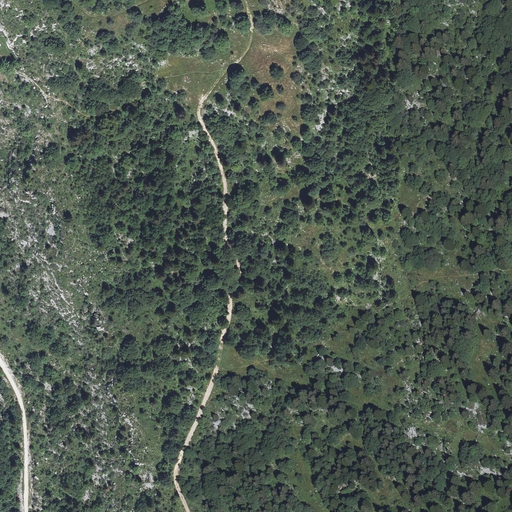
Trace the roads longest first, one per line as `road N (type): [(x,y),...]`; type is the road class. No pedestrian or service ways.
road 1 (track): [(226,70),(198,110),(226,185),(224,239),(239,266),(210,385),(175,468),(186,511)]
road 2 (track): [(26,511),(24,414),(0,359)]
